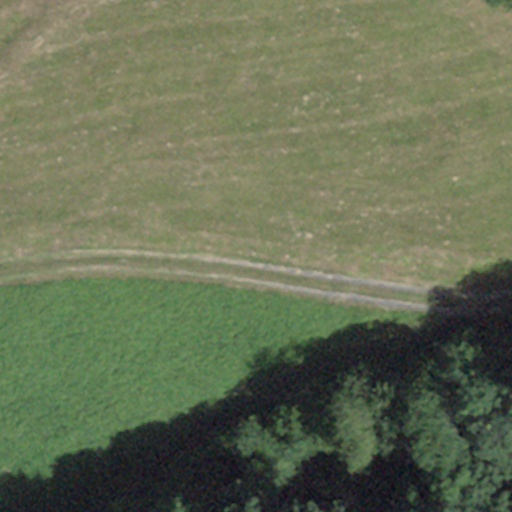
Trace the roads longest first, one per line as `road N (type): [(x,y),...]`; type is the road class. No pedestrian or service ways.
road 1 (track): [(487,312),(243,434),(30,511)]
road 2 (track): [(487,312),(173,265),(0,271)]
